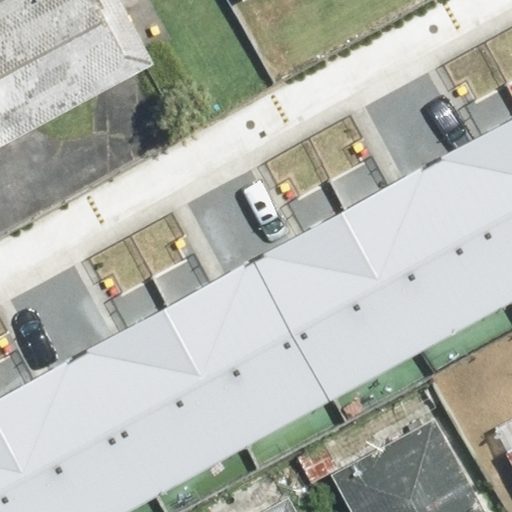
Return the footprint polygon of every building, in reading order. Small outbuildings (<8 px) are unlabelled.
[(113,0),(0,0),(0,138),(146,58),(113,0)] [(0,511),(85,511),(511,271),(511,101),(0,390),(0,511)] [(177,146),(76,201),(124,289),(225,234),(177,146)] [(401,403),(296,458),(310,483),(329,473),(349,511),(493,511),(442,412),(413,427),(401,403)] [(511,416),(492,427),(511,466),(511,416)] [(296,511),(286,493),(251,511),(296,511)]
